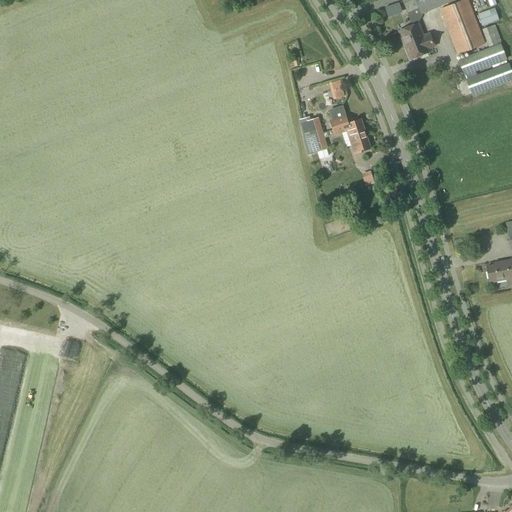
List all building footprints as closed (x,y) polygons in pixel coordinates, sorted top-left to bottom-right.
[(421,15),(456,0),(402,0),(408,14),(419,9),(421,15)] [(481,43),(467,5),(465,1),(440,10),(442,15),(441,15),(456,53),(468,48),(468,50),(482,46),(481,44),(481,43)] [(499,20),(495,9),(478,14),(483,26),(499,20)] [(423,35),(419,24),(398,32),(410,60),(430,52),(429,50),(436,47),(430,33),(423,35)] [(482,30),(489,49),(459,60),(465,76),(466,79),(472,96),(511,80),(511,71),(509,63),(476,75),(475,72),(507,60),(501,44),(495,25),(482,30)] [(354,155),(371,149),(361,119),(348,123),(343,107),(331,111),(334,118),(329,120),(334,136),(347,132),(354,155)] [(317,152),(328,149),(318,118),(308,121),(302,123),(310,151),(316,149),(317,152)] [(366,176),(369,186),(378,184),(376,174),(366,176)] [(496,250),(501,250),(501,246),(488,246),(489,261),(496,260),(496,250)] [(511,259),(496,263),(496,264),(487,266),(490,283),(509,280),(510,287),(511,286),(511,259)] [(76,345),(76,360),(83,360),(84,345),(76,345)] [(0,452),(15,453),(17,390),(0,389),(0,452)]
